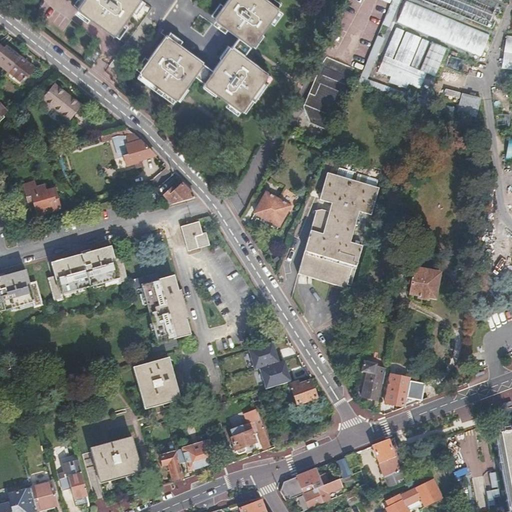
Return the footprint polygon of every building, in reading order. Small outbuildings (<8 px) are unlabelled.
[(81,0),(76,7),(74,9),(76,11),(87,19),(113,39),(115,37),(123,26),(132,14),(140,3),(142,0),(141,0),(81,0)] [(136,73),(139,75),(174,101),(176,102),(177,100),(185,88),(194,77),(202,84),(201,85),(204,86),(215,94),(227,104),(238,112),(240,113),(242,111),(267,77),(268,74),(246,58),(243,56),(249,48),(252,50),(253,48),(261,37),(270,23),(278,12),(280,10),(278,9),(267,0),(265,0),(226,0),(221,8),(213,19),(211,21),(214,23),(225,31),(237,40),(231,47),(229,46),(227,48),(219,59),(211,71),(203,65),(204,63),(179,45),(168,37),(165,34),(146,60),(137,71),(136,73)] [(272,0),(266,0),(267,0),(278,9),(280,5),(272,0)] [(472,0),(423,0),(493,28),(500,11),(472,0)] [(144,6),(140,3),(132,14),(136,17),(144,6)] [(489,37),(405,3),(398,21),(482,55),(489,37)] [(210,17),(213,19),(221,8),(218,6),(210,17)] [(85,22),(87,19),(76,11),(74,14),(85,22)] [(388,11),(382,24),(389,27),(394,14),(388,11)] [(282,14),(278,12),(270,23),(274,26),(282,14)] [(222,35),(225,31),(214,23),(211,27),(222,35)] [(127,29),(123,26),(115,37),(119,40),(127,29)] [(426,74),(421,71),(418,70),(429,41),(423,39),(411,68),(409,67),(421,38),(406,32),(394,61),(392,60),(404,31),(396,28),(378,72),(420,89),(426,74)] [(170,33),(168,37),(179,45),(182,42),(170,33)] [(378,36),(361,76),(367,78),(384,38),(378,36)] [(511,36),(505,36),(501,69),(511,70),(511,36)] [(264,39),(261,37),(253,48),(256,50),(264,39)] [(433,41),(421,71),(426,74),(436,77),(448,47),(433,41)] [(0,53),(0,65),(7,72),(20,56),(6,46),(0,53)] [(216,56),(219,59),(227,48),(224,46),(216,56)] [(246,58),(252,50),(249,48),(243,56),(246,58)] [(20,56),(7,72),(21,83),(34,67),(20,56)] [(134,69),(137,71),(146,60),(143,57),(134,69)] [(322,67),(304,109),(311,126),(329,134),(355,71),(328,60),(322,67)] [(174,101),(139,75),(137,78),(171,104),(174,101)] [(456,114),(360,76),(357,84),(411,105),(427,111),(453,122),(456,114)] [(270,79),(267,77),(242,111),(245,114),(270,79)] [(51,80),(35,100),(46,108),(50,104),(66,117),(78,102),(51,80)] [(212,98),(215,94),(204,86),(201,90),(212,98)] [(190,92),(185,88),(177,100),(182,103),(190,92)] [(481,98),(462,93),(457,113),(477,118),(481,98)] [(236,115),(238,112),(227,104),(225,107),(236,115)] [(126,128),(124,126),(113,130),(115,138),(120,156),(123,155),(127,166),(136,163),(137,162),(137,160),(141,159),(155,155),(153,153),(147,147),(141,141),(135,136),(131,132),(126,128)] [(113,130),(99,134),(101,142),(115,138),(113,130)] [(316,212),(296,274),(350,290),(362,248),(350,244),(360,213),(372,216),(380,189),(328,173),(319,200),(332,204),(329,212),(323,210),(316,212)] [(34,193),(33,188),(31,182),(21,185),(27,208),(33,206),(36,215),(60,208),(54,187),(39,191),(34,193)] [(163,196),(171,204),(195,197),(192,193),(182,183),(175,190),(173,188),(163,196)] [(285,188),(280,197),(287,201),(292,192),(285,188)] [(266,193),(255,213),(279,227),(290,206),(266,193)] [(197,223),(180,227),(187,251),(207,244),(204,234),(200,235),(197,223)] [(118,274),(119,279),(120,282),(128,280),(122,258),(115,260),(111,247),(55,262),(53,263),(56,277),(49,279),(54,295),(55,300),(63,297),(62,295),(62,293),(61,290),(64,289),(82,284),(83,287),(97,283),(96,280),(118,274)] [(413,268),(408,296),(414,297),(414,300),(426,302),(426,299),(433,301),(438,274),(413,268)] [(0,309),(12,306),(11,303),(33,297),(34,302),(35,305),(42,303),(36,282),(29,284),(25,269),(0,275),(0,309)] [(98,285),(119,279),(118,274),(96,280),(97,283),(98,285)] [(151,303),(148,304),(154,324),(157,323),(163,341),(156,342),(153,344),(156,351),(178,345),(176,338),(191,334),(174,275),(159,280),(157,274),(135,280),(137,288),(140,287),(146,285),(151,303)] [(83,289),(83,287),(82,284),(64,289),(61,290),(62,293),(62,295),(83,289)] [(146,305),(148,304),(151,303),(146,285),(140,287),(146,305)] [(12,308),(34,302),(33,297),(11,303),(12,306),(12,308)] [(151,325),(156,342),(163,341),(157,323),(154,324),(151,325)] [(249,351),(255,370),(259,369),(280,362),(274,343),(249,351)] [(142,378),(145,391),(150,408),(179,399),(173,382),(171,374),(166,359),(139,367),(142,378)] [(280,362),(259,369),(265,389),(291,381),(285,361),(280,362)] [(381,384),(382,384),(386,368),(376,365),(374,374),(368,373),(366,381),(365,381),(361,398),(377,401),(381,384)] [(405,407),(409,384),(409,380),(390,376),(384,404),(405,407)] [(299,381),(291,385),(300,403),(318,394),(311,378),(300,383),(299,381)] [(405,407),(421,401),(424,387),(409,384),(405,407)] [(258,429),(266,426),(264,419),(256,422),(258,429)] [(273,443),(266,426),(258,429),(263,439),(259,440),(263,450),(274,446),(273,443)] [(511,509),(511,430),(498,433),(511,509)] [(251,431),(232,439),(236,449),(255,442),(251,431)] [(100,477),(106,476),(131,469),(141,467),(140,463),(134,444),(133,439),(123,442),(98,448),(93,450),(100,477)] [(209,439),(182,448),(190,471),(217,462),(209,439)] [(387,440),(372,446),(381,469),(388,488),(404,482),(387,440)] [(172,480),(185,476),(177,451),(159,458),(162,467),(167,466),(172,480)] [(345,460),(349,468),(358,465),(354,453),(344,457),(345,460)] [(87,494),(81,470),(77,457),(61,461),(64,474),(61,475),(67,499),(87,494)] [(334,464),(341,479),(352,475),(349,468),(345,460),(336,463),(334,464)] [(447,464),(433,471),(435,476),(449,469),(447,464)] [(316,469),(297,476),(304,494),(323,486),(316,469)] [(361,471),(352,475),(353,480),(357,490),(359,489),(367,486),(361,471)] [(352,475),(341,479),(337,481),(339,485),(353,480),(352,475)] [(286,501),(297,497),(302,495),(304,494),(297,476),(281,482),(279,490),(286,501)] [(393,505),(389,506),(386,508),(388,511),(415,511),(442,499),(433,480),(390,500),(393,505)] [(32,487),(37,508),(57,503),(51,481),(32,486),(32,487)] [(304,494),(302,495),(308,510),(330,501),(326,494),(340,488),(339,485),(337,481),(323,486),(304,494)] [(371,498),(367,486),(359,489),(364,501),(371,498)] [(22,511),(37,508),(32,487),(10,492),(13,502),(0,505),(0,511),(22,511)] [(364,501),(359,489),(357,490),(346,495),(350,507),(364,501)] [(302,495),(297,497),(303,511),(308,510),(302,495)] [(264,511),(260,501),(239,508),(240,511),(264,511)]
